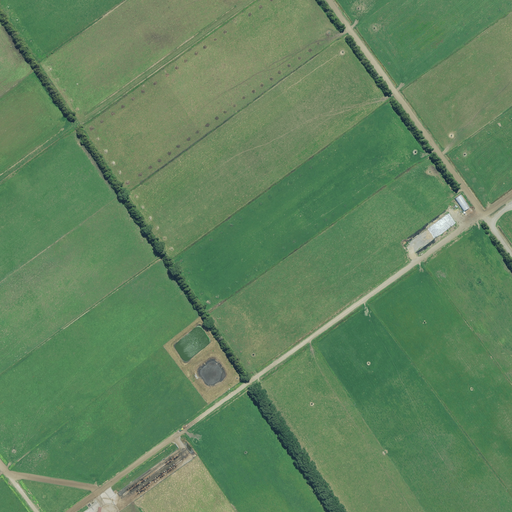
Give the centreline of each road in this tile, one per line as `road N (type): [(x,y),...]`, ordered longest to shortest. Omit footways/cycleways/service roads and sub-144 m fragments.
road 1 (track): [(335,0),(511,244)]
road 2 (track): [(71,511),(286,356)]
